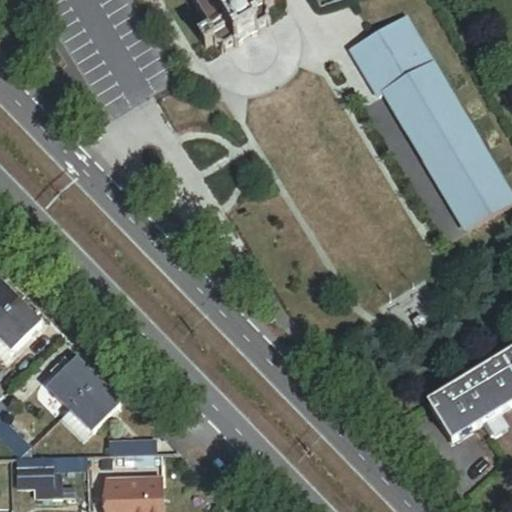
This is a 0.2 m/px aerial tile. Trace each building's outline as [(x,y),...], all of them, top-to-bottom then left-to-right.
[(188,0),(190,3),(193,2),(203,18),(200,19),(203,23),(205,21),(215,37),(214,38),(215,39),(213,39),(214,40),(204,46),(211,56),(218,52),(220,54),(226,56),(225,57),(226,59),(229,58),(231,61),(233,60),(231,56),(238,52),(239,54),(242,54),(244,52),(245,53),(246,52),(246,51),(256,44),(259,43),(259,44),(261,43),(261,42),(263,41),(264,39),(263,37),(271,32),(273,35),(275,34),(273,31),(275,30),(274,27),(273,28),(274,22),(273,19),(281,14),(275,5),(283,1),(284,2),(286,1),(285,0),(188,0)] [(392,101),(439,73),(410,24),(357,56),(386,105),(392,101)] [(511,214),(511,193),(439,73),(392,101),(474,237),(511,214)] [(0,324),(18,307),(0,288),(0,324)] [(438,321),(431,309),(435,306),(428,296),(418,303),(420,307),(409,314),(406,310),(395,316),(401,326),(406,324),(413,336),(409,339),(415,350),(449,330),(442,319),(438,321)] [(41,330),(18,307),(0,324),(0,343),(13,357),(41,330)] [(0,343),(0,364),(3,367),(13,357),(0,343)] [(71,415),(99,387),(76,364),(48,391),(71,415)] [(511,414),(511,366),(435,414),(457,449),(488,430),(502,421),(511,414)] [(121,410),(99,387),(71,415),(93,437),(121,410)] [(10,414),(0,404),(0,403),(0,424),(1,423),(10,414)] [(71,415),(61,425),(83,447),(93,437),(71,415)] [(502,421),(488,430),(491,436),(499,431),(505,425),(502,421)] [(1,423),(0,424),(0,441),(21,463),(31,454),(1,423)] [(110,462),(157,461),(157,446),(110,448),(110,462)] [(52,472),(20,472),(20,494),(36,494),(36,496),(52,496),(52,472)] [(164,484),(107,486),(108,511),(165,511),(164,488),(164,484)]
